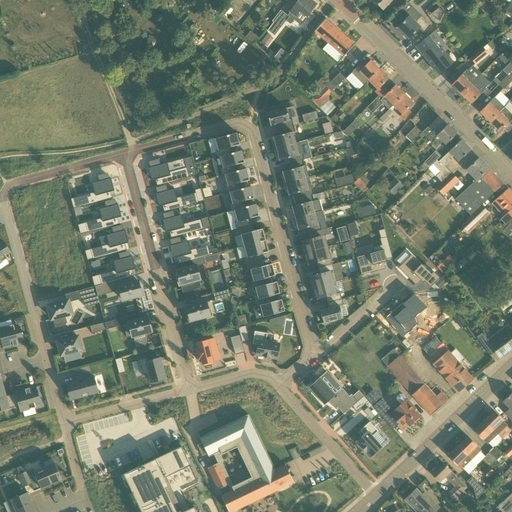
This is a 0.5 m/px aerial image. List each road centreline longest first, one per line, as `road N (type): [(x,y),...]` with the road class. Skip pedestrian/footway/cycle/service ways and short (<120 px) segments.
road 1 (track): [(0,159),(90,154),(277,79),(339,1)]
road 2 (residential): [(312,356),(252,130),(231,125),(123,159)]
road 3 (residential): [(123,159),(20,183),(5,199),(66,426)]
road 4 (residential): [(511,173),(339,1)]
road 5 (residential): [(123,159),(189,392)]
road 6 (secondary): [(375,496),(511,366)]
road 7 (residential): [(375,496),(280,388)]
road 8 (residential): [(189,392),(66,426)]
